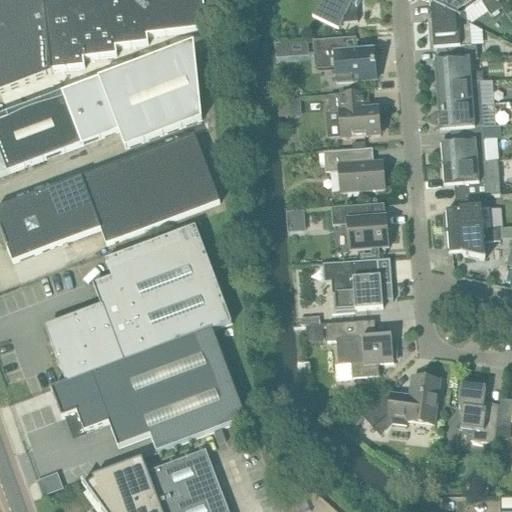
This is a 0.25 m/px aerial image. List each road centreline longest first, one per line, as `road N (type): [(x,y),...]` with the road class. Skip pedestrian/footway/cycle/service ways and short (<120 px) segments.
road 1 (residential): [(422,279),(399,0)]
road 2 (residential): [(511,362),(428,350),(422,279)]
